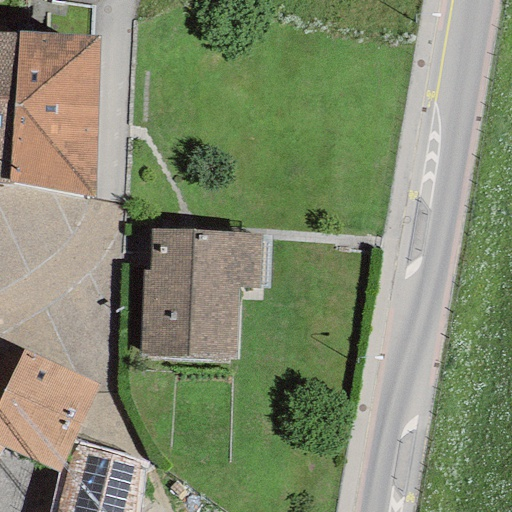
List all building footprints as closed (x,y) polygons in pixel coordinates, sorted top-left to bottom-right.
[(17,32),(0,32),(0,184),(7,185),(17,32)] [(101,37),(17,32),(7,185),(93,198),(101,37)] [(262,235),(150,229),(148,271),(142,271),(138,356),(235,361),(238,288),(260,289),(262,235)] [(99,387),(21,350),(1,393),(0,394),(0,447),(3,449),(55,472),(59,473),(73,443),(99,387)] [(133,511),(140,463),(73,443),(59,473),(55,472),(45,511),(133,511)]
